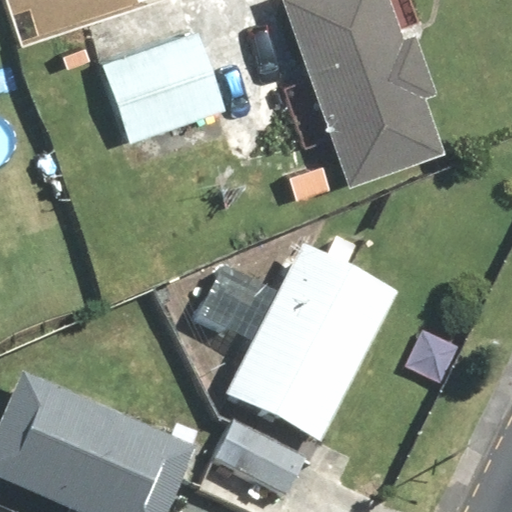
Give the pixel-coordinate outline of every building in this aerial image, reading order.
[(377,0),(268,0),(333,181),(430,147),(411,94),(423,90),(402,29),(390,34),(377,0)] [(184,7),(83,38),(116,146),(217,115),(184,7)] [(385,298),(289,249),(211,402),(307,451),(385,298)] [(8,371),(0,388),(0,489),(51,511),(153,511),(182,449),(8,371)] [(295,459),(228,432),(211,476),(278,503),(295,459)]
